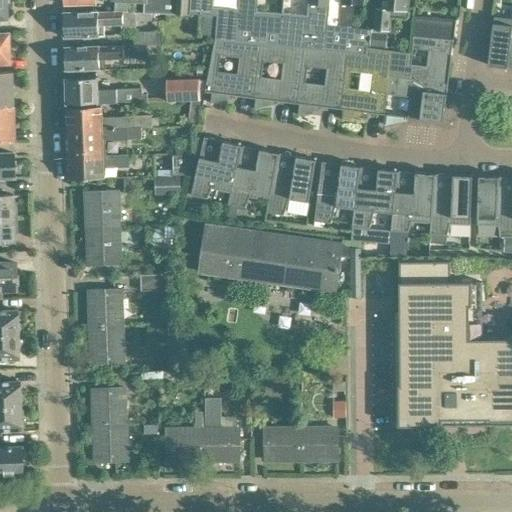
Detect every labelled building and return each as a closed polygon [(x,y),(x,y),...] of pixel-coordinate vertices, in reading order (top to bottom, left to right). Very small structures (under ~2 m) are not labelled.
[(10,3),(9,0),(0,0),(0,18),(7,18),(7,3),(10,3)] [(132,0),(112,0),(116,0),(116,11),(124,11),(131,12),(132,1),(132,0)] [(132,0),(132,1),(145,2),(145,12),(153,13),(153,12),(167,13),(190,14),(190,0),(132,0)] [(190,0),(190,14),(218,15),(214,36),(240,39),(241,0),(190,0)] [(241,0),(240,39),(326,49),(326,47),(329,25),(329,24),(331,0),(241,0)] [(329,25),(326,47),(366,51),(369,29),(353,27),(355,3),(365,4),(365,0),(331,0),(329,24),(329,25)] [(373,28),(371,45),(385,46),(387,30),(391,30),(392,15),(408,17),(409,0),(384,0),(384,7),(377,6),(375,28),(373,28)] [(116,11),(65,12),(66,37),(106,35),(106,24),(122,24),(123,27),(138,26),(137,21),(153,21),(153,13),(145,12),(131,12),(124,11),(116,11)] [(457,20),(415,16),(413,34),(414,34),(454,39),(457,20)] [(511,18),(495,16),(489,65),(508,67),(509,60),(511,60),(511,18)] [(163,44),(163,30),(135,31),(135,44),(149,44),(163,44)] [(7,49),(7,33),(0,32),(0,61),(7,62),(7,59),(11,59),(11,49),(7,49)] [(449,83),(454,39),(414,34),(412,48),(429,50),(427,66),(410,64),(412,52),(392,50),(389,75),(449,83)] [(233,98),(232,97),(231,98),(232,95),(254,98),(261,44),(217,38),(210,93),(212,93),(211,102),(210,102),(211,103),(233,98)] [(106,69),(106,58),(125,57),(125,44),(106,45),(106,46),(66,47),(67,70),(106,69)] [(149,57),(149,46),(149,44),(135,44),(131,44),(131,57),(149,57)] [(276,104),(276,103),(275,103),(275,101),(298,103),(305,49),(261,44),(254,98),(256,98),(255,107),(254,107),(254,108),(276,104)] [(363,114),(363,112),(384,114),(386,94),(389,75),(392,50),(370,47),(369,57),(348,55),(342,109),(344,109),(343,118),(342,118),(342,119),(364,115),(363,114)] [(320,109),(320,108),(319,109),(319,106),(342,109),(348,55),(305,49),(298,103),(300,104),(299,113),(298,113),(298,114),(320,109)] [(0,102),(11,102),(10,71),(0,71),(0,102)] [(445,122),(449,83),(389,75),(386,94),(412,97),(409,118),(445,122)] [(143,93),(143,87),(101,88),(100,77),(67,78),(68,103),(149,101),(149,93),(143,93)] [(168,78),(168,100),(192,99),(192,100),(202,100),(202,98),(202,78),(168,78)] [(198,124),(202,100),(192,100),(188,125),(187,127),(198,126),(199,124),(198,124)] [(0,141),(13,142),(11,102),(0,102),(0,141)] [(159,126),(159,117),(153,117),(153,114),(128,115),(129,115),(104,116),(104,106),(68,107),(69,129),(146,128),(146,126),(159,126)] [(105,154),(105,140),(146,139),(146,128),(69,129),(70,156),(105,154)] [(233,193),(239,166),(243,145),(224,141),(223,148),(217,146),(212,159),(200,157),(191,195),(208,199),(212,188),(231,192),(233,193)] [(270,202),(276,174),(280,153),(261,149),(259,156),(254,155),(248,168),(239,166),(233,193),(231,192),(228,204),(245,208),(249,197),(268,201),(270,202)] [(13,152),(0,152),(0,178),(14,178),(13,152)] [(188,174),(191,153),(173,154),(174,174),(188,174)] [(106,178),(106,167),(130,166),(130,154),(105,154),(70,156),(70,179),(106,178)] [(310,201),(317,159),(297,156),(296,163),(290,162),(285,175),(276,174),(270,202),(268,201),(267,212),(284,215),(290,198),(310,201)] [(356,208),(359,187),(362,166),(342,164),(341,171),(336,170),(332,183),(320,182),(315,221),(331,223),(337,206),(354,208),(356,208)] [(395,213),(397,191),(399,170),(379,168),(378,175),(373,175),(369,188),(359,187),(356,208),(354,208),(352,226),(371,228),(374,211),(392,213),(395,213)] [(433,217),(435,195),(436,174),(416,172),(416,179),(410,179),(406,192),(397,191),(395,213),(392,213),(391,231),(407,232),(411,215),(428,216),(433,217)] [(182,193),(181,175),(156,175),(157,194),(182,193)] [(427,235),(427,241),(446,244),(448,236),(450,224),(471,224),(473,175),(454,175),(453,182),(448,181),(444,195),(435,195),(433,217),(428,216),(427,235)] [(511,197),(507,197),(505,184),(499,183),(499,176),(479,176),(478,225),(499,225),(500,237),(511,236),(511,197)] [(122,227),(121,189),(87,190),(87,228),(122,227)] [(0,218),(16,218),(15,203),(13,203),(12,193),(0,193),(0,218)] [(16,233),(16,218),(0,218),(0,241),(14,241),(14,233),(16,233)] [(337,290),(344,243),(208,223),(201,271),(337,290)] [(147,227),(148,248),(167,247),(166,226),(147,227)] [(123,263),(122,234),(122,227),(87,228),(88,264),(123,263)] [(362,296),(362,250),(352,251),(352,297),(362,296)] [(18,286),(18,275),(15,275),(15,261),(0,260),(0,297),(2,298),(2,290),(16,290),(16,286),(18,286)] [(451,261),(400,261),(401,384),(399,384),(399,426),(511,425),(511,338),(483,338),(482,281),(451,281),(451,261)] [(174,289),(174,273),(142,274),(142,290),(174,289)] [(126,325),(125,288),(91,288),(92,326),(126,325)] [(17,323),(17,310),(0,310),(0,335),(17,335),(17,331),(20,329),(20,324),(17,323)] [(156,324),(173,321),(171,310),(154,313),(156,324)] [(176,337),(176,324),(148,325),(148,331),(152,331),(152,338),(176,337)] [(127,362),(126,325),(92,326),(93,363),(127,362)] [(0,359),(18,359),(18,347),(21,345),(20,339),(18,338),(17,335),(0,335),(0,359)] [(302,385),(303,378),(292,377),(267,375),(266,396),(277,397),(278,386),(291,386),(291,385),(302,385)] [(347,403),(347,380),(335,380),(336,403),(347,403)] [(0,406),(20,406),(20,402),(22,400),(22,395),(19,393),(19,381),(0,381),(0,406)] [(127,424),(127,423),(126,386),(94,387),(95,425),(127,424)] [(21,429),(20,418),(23,416),(23,411),(20,409),(20,406),(0,406),(0,434),(0,430),(21,429)] [(128,461),(127,430),(127,424),(95,425),(97,462),(128,461)] [(157,424),(144,425),(144,433),(157,433),(157,424)] [(302,459),(302,427),(265,427),(265,459),(302,459)] [(339,458),(338,427),(302,427),(302,459),(339,458)] [(204,460),(204,428),(167,428),(167,460),(204,460)] [(241,460),(240,428),(204,428),(204,460),(241,460)] [(25,460),(24,450),(21,450),(21,446),(0,447),(0,474),(22,474),(22,460),(25,460)]
